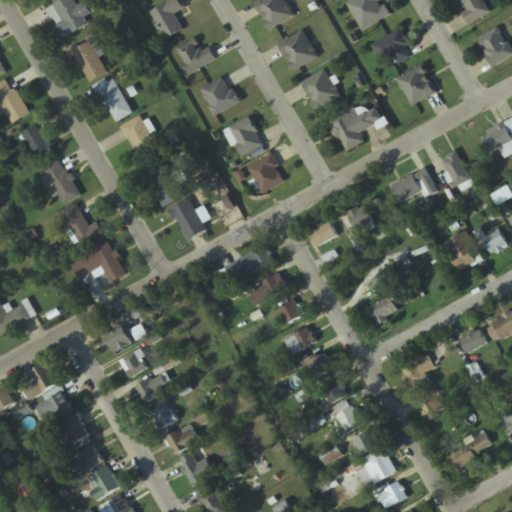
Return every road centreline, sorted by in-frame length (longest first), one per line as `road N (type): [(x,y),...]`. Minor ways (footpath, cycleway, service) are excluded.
road 1 (residential): [(0,370),(511,87)]
road 2 (residential): [(451,511),(277,217)]
road 3 (residential): [(165,279),(1,0)]
road 4 (residential): [(329,188),(217,0)]
road 5 (residential): [(175,511),(70,332)]
road 6 (residential): [(361,360),(511,274)]
road 7 (residential): [(480,105),(418,0)]
